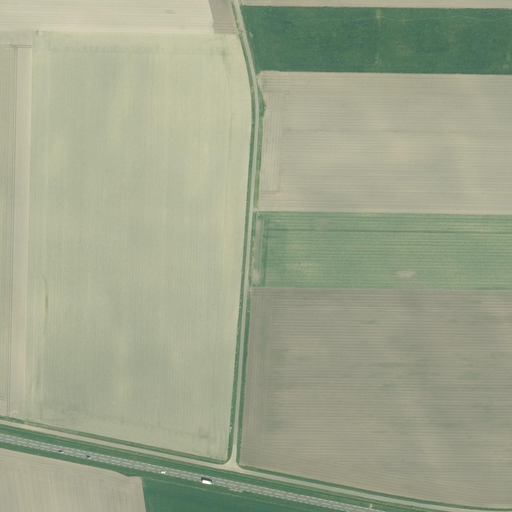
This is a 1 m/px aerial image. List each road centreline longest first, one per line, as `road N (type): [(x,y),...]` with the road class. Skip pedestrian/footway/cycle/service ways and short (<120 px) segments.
road 1 (unclassified): [(231,469),(256,132),(235,0)]
road 2 (primary): [(367,511),(0,437)]
road 3 (track): [(511,70),(251,69)]
road 4 (unclassified): [(231,469),(471,511)]
road 5 (unclassified): [(0,421),(231,469)]
